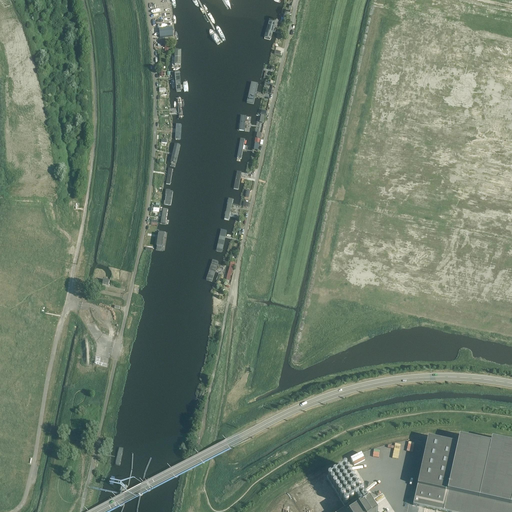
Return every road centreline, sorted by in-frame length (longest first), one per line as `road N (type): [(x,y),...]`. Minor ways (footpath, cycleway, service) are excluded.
road 1 (residential): [(87,486),(149,196),(155,78),(145,0)]
road 2 (primary): [(98,511),(291,411),(355,387),(442,376),(511,383)]
road 3 (residential): [(236,279),(297,0)]
road 4 (unclassified): [(204,482),(236,279)]
road 5 (track): [(323,0),(283,169)]
road 6 (residential): [(200,435),(236,279)]
